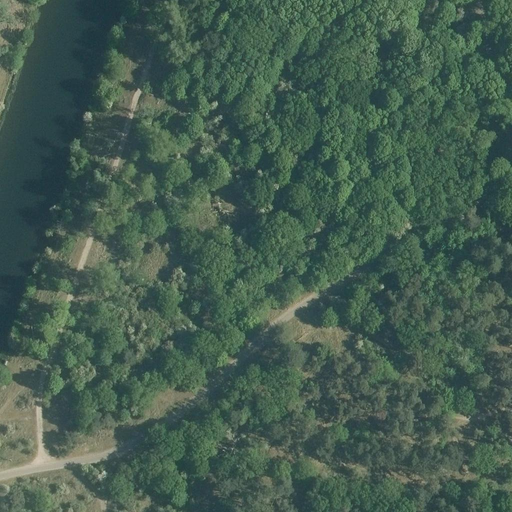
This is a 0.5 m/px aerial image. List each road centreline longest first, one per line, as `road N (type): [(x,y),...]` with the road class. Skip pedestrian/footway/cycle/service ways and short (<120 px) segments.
road 1 (track): [(43,467),(39,388),(171,0)]
road 2 (track): [(467,210),(295,310),(186,408),(116,452)]
road 3 (track): [(467,210),(504,166),(509,134),(476,0)]
